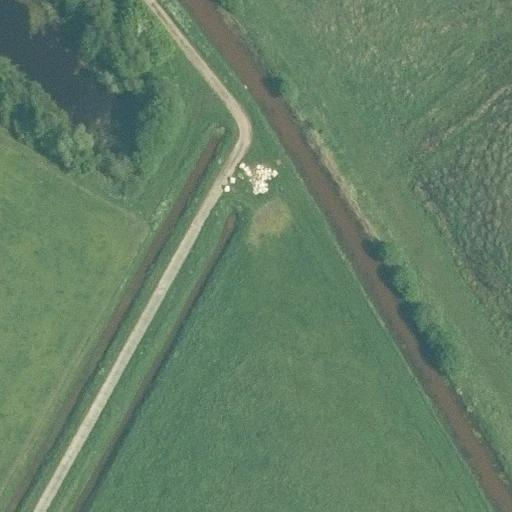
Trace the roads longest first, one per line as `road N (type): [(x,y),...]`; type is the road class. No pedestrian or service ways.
road 1 (track): [(41,511),(245,134),(143,0)]
road 2 (track): [(245,134),(278,167),(472,511)]
